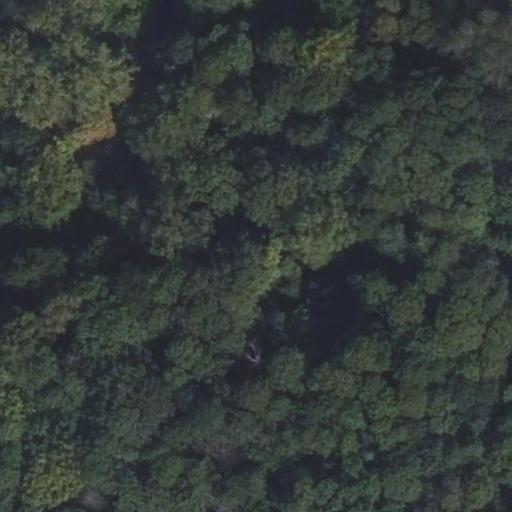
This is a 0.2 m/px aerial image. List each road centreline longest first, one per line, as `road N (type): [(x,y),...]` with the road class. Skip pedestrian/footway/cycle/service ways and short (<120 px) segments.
road 1 (track): [(511,367),(241,241)]
road 2 (track): [(84,168),(151,95),(249,22),(294,0)]
road 3 (track): [(84,168),(0,394)]
road 4 (track): [(385,338),(359,511)]
road 5 (track): [(241,241),(84,168)]
